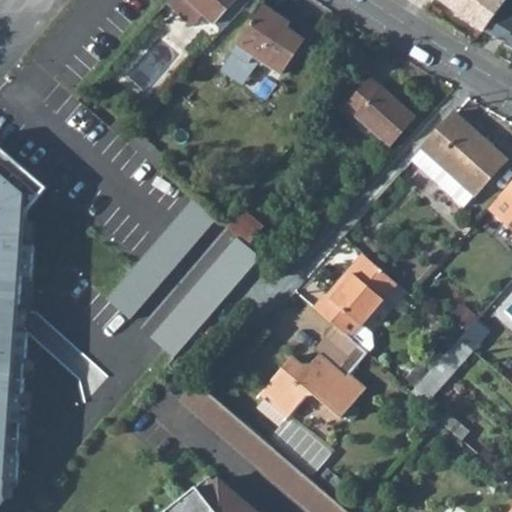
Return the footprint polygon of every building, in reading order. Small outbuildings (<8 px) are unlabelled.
[(203,14),(222,31),(248,2),(246,0),(168,0),(166,3),(191,26),(203,14)] [(443,0),(483,30),(506,0),(443,0)] [(511,0),(506,0),(483,30),(508,43),(508,44),(511,46),(511,0)] [(283,17),(264,5),(221,69),(244,84),(261,59),(281,73),(304,39),(285,26),(280,23),(283,17)] [(289,21),(283,17),(280,23),(285,26),(289,21)] [(339,113),(353,125),(360,118),(390,145),(415,117),(370,77),(365,82),(357,76),(330,105),(338,113),(339,113)] [(78,99),(123,138),(131,130),(85,91),(78,99)] [(422,148),(474,195),(506,159),(455,112),(422,148)] [(123,138),(159,169),(168,159),(133,128),(131,130),(123,138)] [(35,245),(26,244),(28,211),(48,187),(0,145),(0,504),(4,499),(6,479),(18,480),(29,332),(19,332),(23,276),(32,277),(35,245)] [(412,160),(463,206),(474,195),(422,148),(412,160)] [(511,229),(511,181),(489,208),(511,229)] [(216,219),(193,199),(107,298),(130,318),(216,219)] [(263,227),(239,205),(222,223),(237,237),(247,245),(263,227)] [(150,336),(174,357),(260,257),(247,245),(237,237),(150,336)] [(338,280),(342,284),(365,256),(361,253),(338,280)] [(334,325),(351,340),(367,353),(372,346),(371,333),(361,324),(396,283),(365,256),(342,284),(338,280),(326,294),(324,293),(312,307),(334,325)] [(459,339),(472,350),(488,331),(476,320),(459,339)] [(266,396),(288,415),(292,411),(305,396),(313,394),(341,417),(364,390),(347,375),(367,353),(351,340),(334,325),(313,348),(320,354),(312,363),(302,365),(291,356),(261,392),(266,396)] [(435,365),(448,376),(472,350),(459,339),(435,365)] [(412,391),(425,402),(448,376),(435,365),(412,391)] [(350,511),(196,381),(180,399),(311,511),(350,511)] [(257,406),(280,425),(288,415),(266,396),(257,406)] [(269,439),(312,476),(335,449),(292,411),(288,415),(280,425),(269,439)] [(209,475),(196,485),(201,492),(215,481),(209,475)] [(258,511),(248,503),(242,507),(218,478),(215,481),(201,492),(196,485),(165,510),(166,511),(258,511)] [(379,511),(366,501),(356,511),(379,511)]
